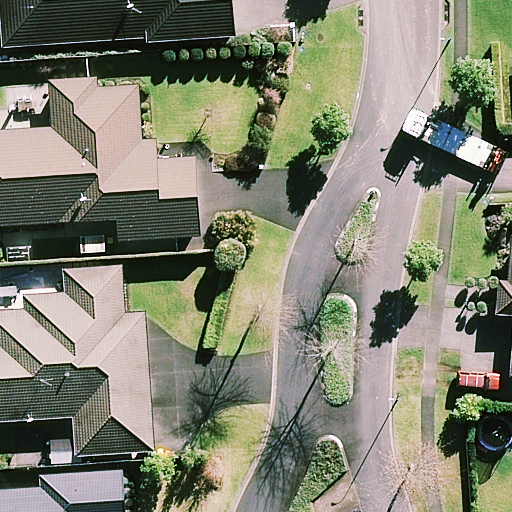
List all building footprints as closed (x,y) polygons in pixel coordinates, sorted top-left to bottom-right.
[(4,0),(6,50),(233,43),(231,0),(4,0)] [(140,89),(52,92),(54,136),(0,138),(0,232),(120,227),(121,246),(202,243),(197,141),(142,143),(140,89)] [(511,241),(509,241),(502,322),(511,322),(511,241)] [(0,427),(49,424),(50,439),(51,463),(156,457),(147,321),(126,322),(123,275),(65,279),(66,298),(26,301),(27,315),(0,316),(0,427)] [(126,511),(125,479),(44,483),(44,492),(0,493),(0,511),(126,511)]
